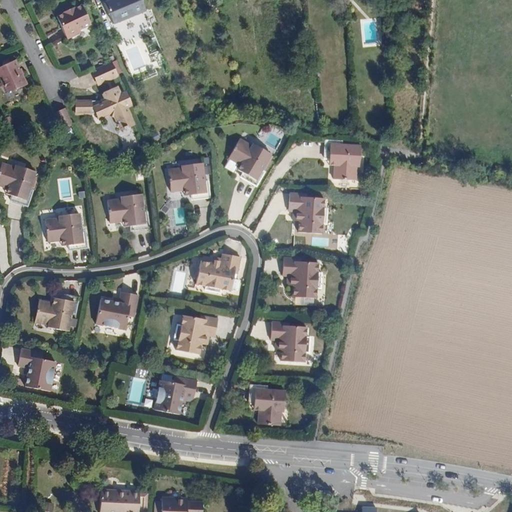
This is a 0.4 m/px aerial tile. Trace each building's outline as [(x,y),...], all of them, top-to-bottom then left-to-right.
[(102,0),(109,17),(142,5),(140,0),(102,0)] [(55,15),(64,34),(69,36),(75,34),(76,29),(90,22),(81,3),(55,15)] [(0,77),(4,86),(22,78),(12,55),(4,58),(3,55),(0,56),(0,57),(1,60),(0,59),(0,77)] [(109,62),(90,71),(97,86),(116,77),(109,62)] [(89,116),(94,114),(97,120),(106,116),(112,119),(118,130),(130,124),(123,109),(128,106),(122,93),(118,95),(115,88),(106,93),(109,99),(99,103),(75,102),(75,115),(89,116)] [(64,109),(52,113),(59,130),(70,125),(64,109)] [(251,140),(250,142),(239,135),(228,154),(245,164),(240,173),(256,182),(263,168),(261,167),(270,150),(251,140)] [(356,174),(356,160),(360,160),(360,141),(342,140),(342,136),(326,135),(325,153),(334,153),(334,174),(356,174)] [(179,161),(179,164),(166,165),(169,188),(189,185),(190,194),(208,191),(206,175),(202,176),(199,160),(199,157),(179,161)] [(11,199),(28,204),(33,189),(29,187),(35,169),(15,163),(14,165),(1,162),(0,164),(0,184),(14,189),(11,199)] [(290,208),(290,217),(297,217),(296,229),(319,230),(319,219),(323,219),(324,204),(320,204),(321,194),(304,193),(304,191),(286,189),(285,207),(290,208)] [(110,221),(129,218),(131,228),(149,225),(146,210),(143,210),(140,192),(120,195),(120,197),(107,199),(110,221)] [(173,201),(174,225),(184,225),(184,201),(173,201)] [(57,212),(57,215),(44,216),(47,238),(67,236),(69,245),(86,243),(84,227),(80,228),(78,209),(57,212)] [(212,254),(211,260),(200,258),(196,280),(206,282),(206,287),(220,289),(221,285),(231,287),(234,269),(237,270),(240,253),(223,250),(222,255),(212,254)] [(291,283),(291,293),(314,294),(314,285),(318,285),(320,270),(316,270),(316,260),(299,258),(299,256),(282,254),(280,272),(287,273),(286,282),(291,283)] [(126,324),(129,311),(134,312),(139,290),(122,286),(119,297),(101,294),(96,318),(126,324)] [(48,323),(69,327),(72,308),(75,308),(78,293),(61,289),(59,299),(39,296),(35,317),(49,320),(48,323)] [(184,312),(182,323),(178,322),(175,336),(179,337),(177,347),(200,351),(202,340),(208,342),(209,332),(214,333),(218,316),(202,312),(201,316),(184,312)] [(274,346),(280,346),(280,357),(303,359),(304,348),(308,348),(309,334),(305,333),(305,323),(287,322),(288,320),(271,318),(270,336),(275,336),(274,346)] [(50,390),(55,361),(42,358),(43,352),(21,348),(17,364),(29,366),(25,385),(50,390)] [(198,378),(176,374),(175,380),(161,378),(156,407),(180,411),(184,393),(195,395),(198,378)] [(262,400),(272,401),(270,421),(293,422),(294,409),(296,409),(298,388),(278,387),(278,384),(263,383),(262,400)] [(146,511),(148,494),(140,493),(140,492),(102,489),(102,490),(100,511),(146,511)] [(203,511),(204,503),(204,502),(187,501),(188,498),(188,497),(162,496),(162,497),(162,502),(155,501),(154,511),(203,511)]
